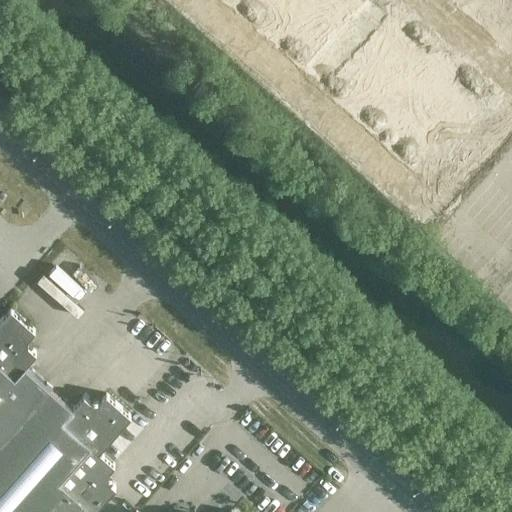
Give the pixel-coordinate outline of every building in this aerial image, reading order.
[(238,0),(234,5),(250,19),(266,0),(238,0)] [(266,0),(250,19),(265,33),(286,10),(294,0),(266,0)] [(294,0),(286,10),(265,33),(281,47),(301,24),(311,13),(321,2),(318,0),(294,0)] [(323,0),(321,2),(337,16),(351,0),(323,0)] [(364,0),(351,0),(337,16),(353,30),(373,7),(364,0)] [(467,0),(464,4),(480,18),(495,0),(467,0)] [(511,0),(495,0),(480,18),(496,32),(511,13),(511,0)] [(301,24),(281,47),(297,61),(317,38),(327,27),(337,16),(321,2),(311,13),(301,24)] [(373,7),(353,30),(368,44),(389,21),(373,7)] [(511,13),(496,32),(511,46),(511,45),(511,13)] [(317,38),(297,61),(313,75),(333,52),(343,41),(353,30),(337,16),(327,27),(317,38)] [(389,21),(368,44),(384,58),(404,35),(389,21)] [(333,52),(313,75),(328,89),(349,66),(358,55),(368,44),(353,30),(343,41),(333,52)] [(404,35),(384,58),(400,72),(420,49),(404,35)] [(349,66),(328,89),(344,103),(364,80),(374,69),(384,58),(368,44),(358,55),(349,66)] [(420,49),(400,72),(415,86),(436,63),(420,49)] [(364,80),(344,103),(360,117),(380,94),(390,83),(400,72),(384,58),(374,69),(364,80)] [(415,86),(406,97),(421,111),(451,77),(436,63),(415,86)] [(380,94),(360,117),(375,131),(396,108),(406,97),(415,86),(400,72),(390,83),(380,94)] [(451,77),(421,111),(437,125),(467,91),(451,77)] [(467,91),(437,125),(453,139),(483,105),(467,91)] [(396,108),(375,131),(391,145),(421,111),(406,97),(396,108)] [(483,105),(453,139),(468,153),(499,119),(483,105)] [(421,111),(391,145),(407,159),(437,125),(421,111)] [(437,125),(407,159),(423,173),(453,139),(437,125)] [(453,139),(423,173),(438,187),(468,153),(453,139)] [(0,317),(0,439),(49,385),(25,363),(36,351),(30,346),(33,344),(32,337),(29,334),(35,328),(10,306),(0,317)] [(49,385),(0,439),(0,511),(43,511),(70,482),(62,475),(91,442),(100,449),(131,414),(106,392),(102,398),(99,396),(92,396),(90,398),(84,393),(73,406),(49,385)] [(70,482),(43,511),(97,511),(95,510),(116,486),(104,475),(115,463),(100,449),(91,442),(62,475),(70,482)]
